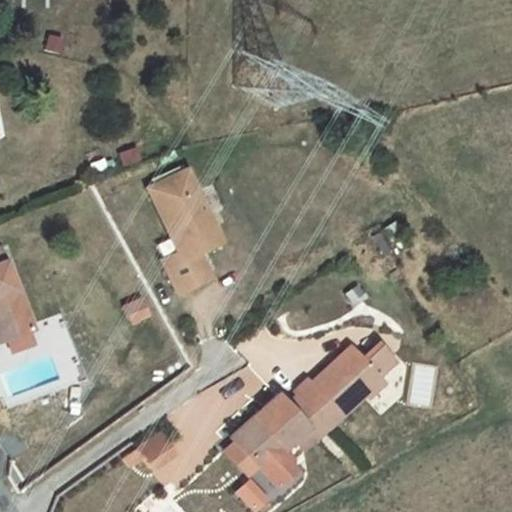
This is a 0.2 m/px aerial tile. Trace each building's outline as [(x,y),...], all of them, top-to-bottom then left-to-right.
[(218,242),(182,172),(144,189),(175,253),(159,261),(175,294),(208,278),(195,253),(218,242)] [(0,341),(6,339),(26,331),(32,329),(17,288),(14,289),(3,261),(0,262),(0,341)] [(140,298),(121,306),(128,323),(147,315),(140,298)] [(26,331),(6,339),(11,351),(30,344),(26,331)] [(297,394),(286,404),(306,428),(316,438),(379,380),(377,378),(393,362),(378,345),(362,361),(351,349),(330,369),(328,366),(309,383),(306,380),(294,391),(297,394)] [(306,428),(286,404),(277,394),(253,416),(256,420),(232,441),(233,441),(255,466),(259,470),(306,428)] [(169,468),(184,455),(161,428),(137,450),(169,486),(178,478),(169,468)] [(233,441),(222,451),(244,475),(255,466),(233,441)]
